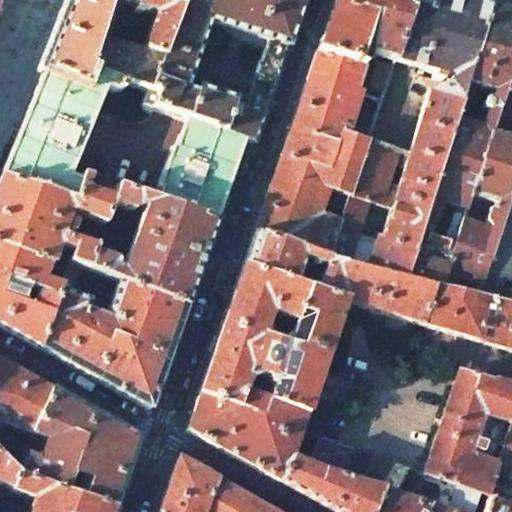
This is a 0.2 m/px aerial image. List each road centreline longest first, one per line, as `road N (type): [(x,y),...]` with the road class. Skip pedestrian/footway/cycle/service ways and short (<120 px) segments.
road 1 (residential): [(157,434),(315,0)]
road 2 (residential): [(157,434),(0,345)]
road 3 (residential): [(157,434),(296,511)]
